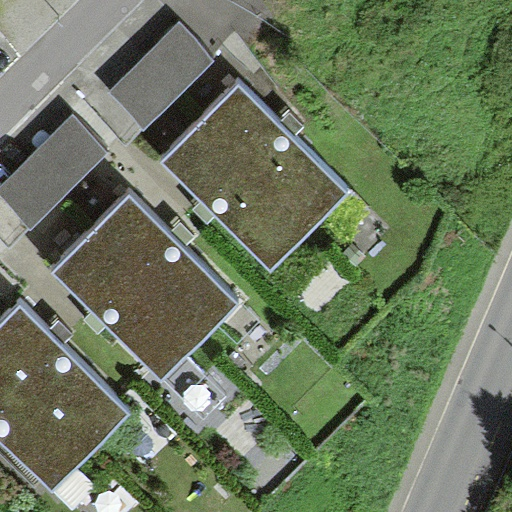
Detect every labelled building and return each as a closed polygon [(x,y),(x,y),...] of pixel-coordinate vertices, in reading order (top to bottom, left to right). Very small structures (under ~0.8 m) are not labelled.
[(180,13),(112,82),(145,115),(213,46),(180,13)] [(239,68),(162,146),(209,193),(271,254),(348,176),(287,115),(239,68)] [(72,105),(0,180),(0,185),(31,215),(106,138),(72,105)] [(130,177),(53,254),(102,302),(163,363),(240,286),(180,227),(130,177)] [(21,287),(0,308),(0,421),(54,475),(129,397),(58,325),(21,287)]
